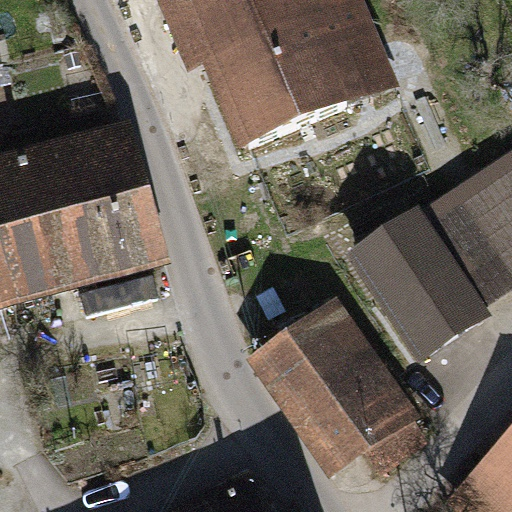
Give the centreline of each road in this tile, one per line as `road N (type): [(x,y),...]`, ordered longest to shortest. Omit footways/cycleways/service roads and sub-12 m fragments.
road 1 (residential): [(94,0),(147,130),(227,379),(319,511)]
road 2 (residential): [(511,382),(392,511)]
